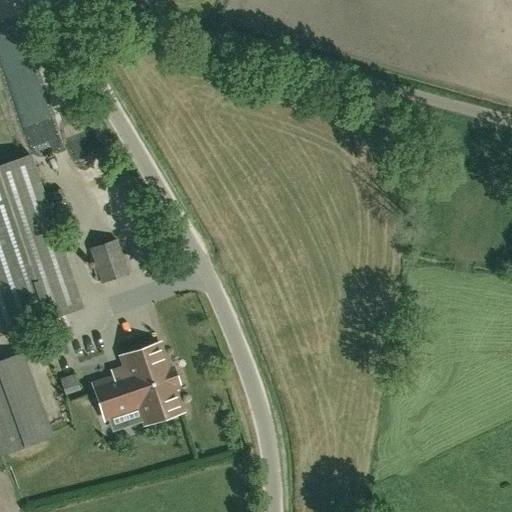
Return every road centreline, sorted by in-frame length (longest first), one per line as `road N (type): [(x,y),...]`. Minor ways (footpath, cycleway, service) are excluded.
road 1 (unclassified): [(273,511),(264,421),(200,262),(52,0)]
road 2 (unclassified): [(511,121),(63,0)]
